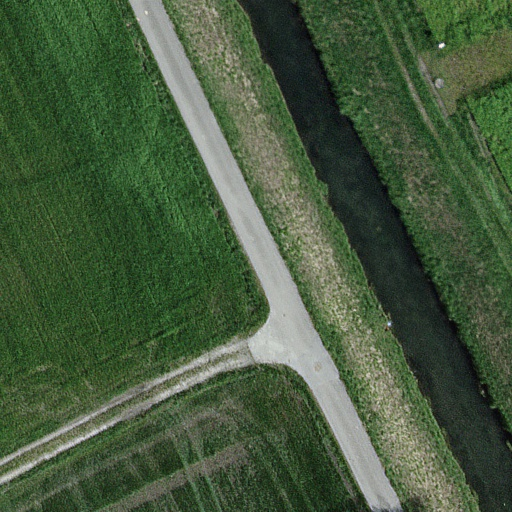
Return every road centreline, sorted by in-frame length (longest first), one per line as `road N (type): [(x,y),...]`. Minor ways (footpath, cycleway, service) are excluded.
road 1 (unclassified): [(147,0),(388,511)]
road 2 (track): [(304,339),(227,361),(0,478)]
road 3 (track): [(511,231),(398,0)]
